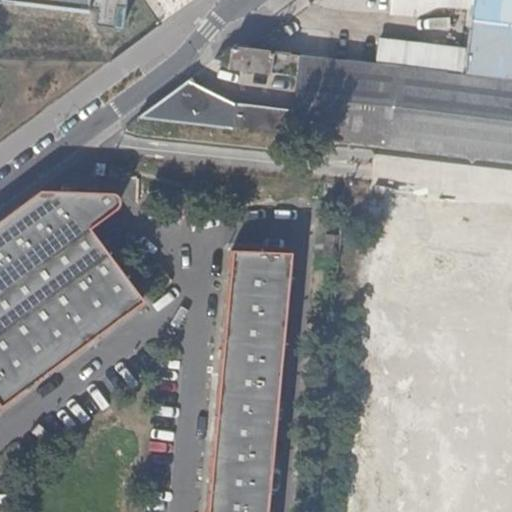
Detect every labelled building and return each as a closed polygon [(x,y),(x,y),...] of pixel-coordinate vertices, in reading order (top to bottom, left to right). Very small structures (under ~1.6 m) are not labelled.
[(105,22),(121,24),(124,1),(136,2),(135,0),(9,0),(99,9),(100,4),(107,4),(105,22)] [(511,0),(476,0),(467,76),(511,81),(511,0)] [(289,53),(235,47),(215,61),(228,69),(272,75),(274,61),(289,63),(289,53)] [(399,67),(302,55),(301,77),(397,88),(399,67)] [(397,88),(393,124),(390,148),(511,162),(511,81),(467,76),(399,67),(397,88)] [(237,104),(190,80),(138,118),(390,148),(393,124),(295,111),(237,104)] [(44,188),(0,220),(0,295),(94,226),(120,206),(123,202),(123,199),(122,196),(118,194),(44,188)] [(511,511),(511,210),(458,209),(454,330),(373,328),(367,511),(511,511)] [(94,226),(0,295),(0,333),(112,250),(94,226)] [(339,238),(326,236),(324,256),(337,257),(339,238)] [(232,248),(209,511),(269,511),(291,253),(232,248)] [(112,250),(0,333),(0,397),(5,404),(148,298),(112,250)]
